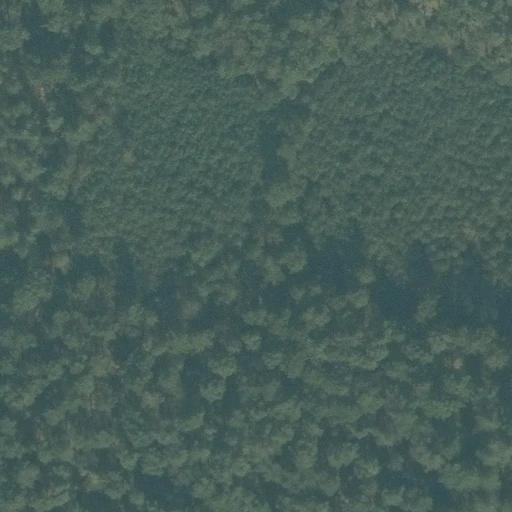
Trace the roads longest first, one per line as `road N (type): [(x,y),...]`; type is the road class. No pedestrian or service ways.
road 1 (track): [(77,0),(40,199),(0,318)]
road 2 (track): [(416,511),(511,348)]
